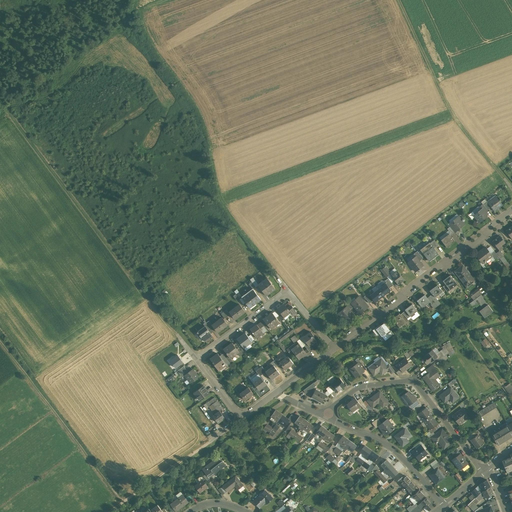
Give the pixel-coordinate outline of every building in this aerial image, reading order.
[(487,203),(491,207),(495,212),(503,205),(495,196),(487,203)] [(483,205),(482,204),(479,207),(481,210),(481,209),(484,213),(487,210),(483,205)] [(484,213),(481,209),(481,210),(477,213),(475,214),(476,215),(476,217),(475,218),(479,223),(487,216),(484,213)] [(461,219),(459,216),(451,223),(452,225),(452,224),(457,230),(465,224),(463,222),(464,221),(464,219),(463,218),(462,218),(461,219)] [(439,238),(441,240),(449,234),(450,233),(448,231),(439,238)] [(455,241),(449,234),(441,240),(446,248),(447,247),(446,247),(450,245),(455,241)] [(505,242),(500,236),(492,241),(499,250),(500,250),(503,247),(502,245),(505,242)] [(439,245),(434,240),(430,243),(434,249),(439,245)] [(429,243),(420,250),(422,252),(425,256),(429,261),(438,254),(434,249),(430,243),(429,243)] [(487,250),(485,247),(475,255),(482,264),(485,261),(491,256),(491,255),(490,254),(487,250)] [(201,259),(210,252),(208,249),(199,256),(201,259)] [(499,250),(495,253),(498,257),(508,270),(511,267),(503,257),(504,256),(500,250),(499,250)] [(420,254),(417,251),(414,254),(416,257),(417,257),(419,261),(423,258),(420,254)] [(419,261),(417,257),(416,257),(409,263),(415,272),(423,265),(419,261)] [(391,274),(385,267),(381,270),(387,277),(391,274)] [(456,271),(455,272),(458,275),(466,286),(473,281),(462,267),(456,271)] [(404,280),(397,271),(391,276),(398,285),(404,280)] [(445,285),(450,290),(457,284),(450,275),(443,281),(445,285)] [(259,285),(253,278),(250,280),(252,282),(256,287),(258,286),(259,285)] [(275,289),(268,279),(267,279),(268,280),(265,282),(264,281),(259,285),(258,286),(266,296),(275,289)] [(393,285),(388,279),(385,281),(387,283),(390,288),(393,285)] [(375,286),(375,287),(377,290),(386,284),(387,283),(385,281),(385,280),(382,282),(381,281),(378,284),(378,285),(376,287),(375,286)] [(386,284),(377,290),(383,296),(391,290),(386,284)] [(444,294),(437,285),(432,289),(429,291),(432,294),(432,295),(433,294),(435,297),(439,294),(440,297),(444,294)] [(478,289),(469,295),(471,298),(478,293),(480,292),(478,289)] [(254,290),(242,299),(245,303),(250,308),(261,300),(254,290)] [(383,296),(377,290),(374,292),(370,296),(375,302),(383,296)] [(372,301),(367,294),(364,297),(369,303),(372,301)] [(424,295),(416,301),(421,307),(429,301),(426,298),(424,295)] [(429,296),(426,298),(429,301),(431,304),(430,305),(434,309),(437,306),(433,301),(429,296)] [(368,307),(359,297),(352,303),(351,303),(354,306),(359,312),(363,310),(368,307)] [(491,312),(481,299),(477,302),(475,299),(473,301),(469,304),(472,308),(478,303),(479,304),(483,309),(479,312),(484,318),(491,312)] [(284,304),(281,307),(278,309),(281,314),(284,317),(290,313),(290,312),(287,309),(284,304)] [(414,307),(412,304),(405,310),(406,311),(410,316),(417,311),(414,307)] [(240,305),(229,313),(235,319),(245,312),(240,305)] [(296,313),(291,306),(287,309),(290,312),(290,313),(293,316),(296,313)] [(349,310),(347,307),(339,314),(347,324),(355,318),(349,310)] [(402,313),(408,321),(409,322),(411,320),(412,321),(413,320),(410,316),(406,311),(402,313)] [(410,316),(413,320),(420,315),(417,311),(410,316)] [(273,313),(272,313),(264,319),(271,329),(280,323),(276,318),(273,313)] [(402,313),(399,315),(405,323),(406,323),(408,321),(402,313)] [(399,315),(399,314),(393,319),(399,327),(405,323),(399,315)] [(228,325),(222,318),(212,325),(212,326),(213,326),(217,332),(228,325)] [(384,324),(378,328),(377,327),(375,328),(379,333),(381,336),(384,334),(387,338),(392,335),(384,324)] [(260,329),(257,325),(250,330),(256,337),(262,332),(260,329)] [(205,326),(197,333),(198,334),(204,342),(212,336),(209,331),(205,326)] [(291,335),(289,331),(283,336),(284,337),(283,338),(282,337),(279,339),(281,342),(291,335)] [(314,336),(311,332),(303,338),(307,344),(308,345),(309,347),(309,346),(316,341),(313,337),(314,336)] [(248,337),(245,333),(237,340),(244,348),(252,342),(248,337)] [(281,342),(279,339),(276,341),(285,353),(288,351),(286,349),(281,342)] [(442,347),(442,349),(446,355),(448,353),(449,356),(455,353),(455,354),(458,353),(455,347),(453,349),(449,342),(444,345),(442,347)] [(234,345),(232,343),(223,350),(228,356),(230,359),(230,358),(239,352),(237,350),(234,345)] [(294,343),(286,349),(288,351),(291,356),(294,353),(291,349),(296,346),(294,343)] [(300,346),(297,348),(296,346),(291,349),(294,353),(299,359),(302,357),(306,354),(305,351),(304,351),(302,348),(300,346)] [(305,351),(306,354),(302,357),(304,359),(311,354),(309,351),(307,349),(304,351),(305,351)] [(441,350),(435,354),(437,357),(436,358),(438,360),(445,355),(441,350)] [(433,352),(432,351),(423,357),(428,363),(436,358),(437,357),(435,354),(433,352)] [(219,356),(218,354),(210,360),(218,371),(226,365),(222,360),(219,356)] [(170,361),(176,368),(183,362),(178,355),(170,361)] [(445,355),(438,360),(441,364),(448,359),(446,355),(445,355)] [(288,357),(285,359),(284,358),(282,359),(280,358),(277,360),(280,364),(285,370),(288,368),(293,364),(289,358),(288,357)] [(384,364),(381,359),(369,368),(374,375),(379,372),(382,375),(388,370),(389,369),(386,366),(384,364)] [(403,362),(402,361),(397,365),(401,370),(403,372),(411,366),(406,360),(403,362)] [(273,366),(271,363),(269,365),(264,369),(266,372),(273,366)] [(357,364),(350,369),(356,377),(364,372),(360,366),(358,363),(357,364)] [(392,368),(389,364),(386,366),(389,369),(388,370),(391,373),(394,371),(392,368)] [(183,378),(185,376),(189,373),(184,366),(178,371),(183,378)] [(266,372),(265,372),(272,380),(280,374),(275,368),(274,366),(273,366),(266,372)] [(435,368),(423,377),(433,391),(438,387),(433,380),(439,376),(435,370),(435,369),(435,368)] [(189,373),(185,376),(190,383),(199,377),(193,370),(189,373)] [(260,377),(258,374),(250,380),(253,383),(254,383),(260,378),(260,377)] [(260,378),(254,383),(259,390),(266,385),(260,378)] [(339,378),(334,382),(335,383),(332,386),(335,390),(336,392),(345,386),(339,378)] [(314,383),(303,391),(306,394),(316,386),(315,385),(314,383)] [(203,386),(194,393),(200,401),(210,394),(203,386)] [(253,394),(248,388),(240,394),(244,401),(253,394)] [(450,388),(439,396),(444,402),(450,398),(453,402),(452,402),(452,403),(458,398),(450,388)] [(326,395),(316,389),(311,398),(322,403),(326,395)] [(380,391),(367,401),(372,408),(381,401),(385,406),(389,403),(380,391)] [(413,395),(412,396),(408,391),(406,393),(405,394),(402,396),(405,400),(406,399),(411,405),(418,401),(413,395)] [(355,398),(347,404),(352,412),(352,411),(357,407),(357,408),(360,406),(355,398)] [(366,407),(360,399),(358,400),(364,409),(366,407)] [(223,409),(217,401),(214,404),(219,411),(220,411),(223,409)] [(494,402),(479,412),(477,413),(480,418),(497,407),(494,402)] [(422,411),(418,414),(424,422),(432,416),(426,408),(422,411)] [(469,417),(462,409),(452,416),(459,425),(469,417)] [(283,415),(276,410),(271,416),(276,420),(275,422),(277,423),(283,415)] [(198,414),(202,419),(207,416),(203,411),(198,414)] [(219,411),(213,416),(218,424),(225,419),(220,411),(219,411)] [(288,419),(283,415),(277,423),(279,424),(280,422),(281,423),(285,426),(288,421),(289,420),(288,419)] [(432,416),(424,422),(429,430),(434,427),(438,424),(432,416)] [(306,421),(300,417),(295,423),(300,426),(299,428),(301,429),(306,421)] [(377,419),(372,423),(376,428),(378,426),(381,424),(377,419)] [(381,424),(378,426),(381,430),(382,430),(386,435),(394,429),(387,420),(381,424)] [(313,426),(306,421),(301,429),(303,430),(304,429),(309,433),(313,426)] [(400,429),(401,431),(405,429),(406,428),(407,429),(412,425),(409,422),(400,429)] [(506,423),(501,426),(503,428),(491,435),(497,445),(502,442),(502,443),(505,441),(511,436),(511,432),(507,424),(506,423)] [(271,427),(267,424),(264,429),(268,431),(269,433),(273,428),(271,427)] [(287,433),(289,434),(292,430),(293,428),(289,425),(285,430),(284,432),(286,434),(287,433)] [(328,431),(321,426),(317,432),(317,433),(321,436),(320,437),(319,436),(317,439),(317,440),(320,442),(322,439),(323,437),(328,431)] [(401,431),(394,436),(402,447),(408,442),(404,437),(408,434),(405,429),(401,431)] [(297,434),(292,430),(289,434),(288,434),(291,436),(294,438),(297,434)] [(435,435),(431,438),(436,444),(439,442),(442,445),(441,445),(444,449),(452,443),(447,436),(446,437),(444,434),(445,433),(442,430),(435,435)] [(328,431),(323,437),(325,439),(330,442),(335,436),(328,431)] [(315,436),(311,433),(306,441),(310,443),(314,437),(315,436)] [(303,438),(297,434),(294,438),(299,443),(303,438)] [(478,436),(478,435),(474,438),(470,441),(477,449),(484,443),(478,436)] [(350,441),(343,436),(338,442),(343,446),(345,447),(350,441)] [(299,443),(294,438),(291,440),(294,443),(293,443),(297,448),(302,444),(299,443)] [(356,446),(350,441),(345,447),(347,448),(352,452),(356,446)] [(421,441),(414,447),(416,449),(421,445),(425,450),(427,449),(421,441)] [(416,449),(415,449),(416,450),(412,453),(413,453),(418,461),(428,454),(425,450),(421,445),(416,449)] [(371,451),(365,446),(360,452),(361,453),(365,456),(367,457),(371,451)] [(342,451),(336,447),(333,451),(339,455),(342,451)] [(456,449),(451,453),(455,458),(460,454),(460,455),(461,454),(456,449)] [(378,456),(371,451),(367,457),(369,458),(374,462),(378,456)] [(333,458),(329,454),(326,457),(331,462),(334,460),(334,459),(333,458)] [(455,458),(453,460),(456,465),(455,465),(460,471),(460,470),(467,464),(468,465),(460,455),(460,454),(455,458)] [(358,457),(355,461),(356,461),(361,465),(364,461),(358,457)] [(511,457),(502,462),(507,473),(511,470),(511,459),(511,457)] [(215,459),(202,469),(206,474),(208,477),(209,477),(214,473),(215,474),(225,466),(222,461),(221,462),(219,459),(216,461),(215,459)] [(442,459),(438,463),(440,466),(441,468),(446,464),(442,459)] [(392,466),(387,460),(381,465),(385,469),(387,471),(392,466)] [(398,472),(392,466),(387,471),(388,473),(390,475),(392,477),(398,472)] [(351,467),(346,472),(349,476),(355,471),(351,467)] [(378,470),(378,469),(374,473),(379,478),(382,475),(381,473),(378,470)] [(445,478),(438,469),(429,475),(436,484),(445,478)] [(386,479),(382,475),(379,478),(380,480),(383,483),(387,480),(386,479)] [(411,481),(406,476),(403,479),(402,477),(397,481),(398,482),(399,484),(400,483),(404,487),(405,487),(411,481)] [(236,477),(223,486),(227,492),(235,485),(238,490),(243,486),(236,477)] [(124,479),(118,483),(124,491),(130,487),(124,479)] [(194,486),(200,493),(208,487),(204,482),(202,480),(200,482),(194,486)] [(381,492),(384,489),(386,487),(384,484),(388,481),(387,480),(383,483),(380,480),(378,482),(381,486),(380,487),(378,488),(381,492)] [(487,480),(480,484),(483,489),(484,491),(490,487),(487,480)] [(411,481),(405,487),(407,490),(408,491),(409,492),(410,492),(416,487),(411,481)] [(393,486),(390,483),(386,487),(384,489),(386,492),(393,486)] [(484,491),(483,492),(484,495),(485,497),(493,493),(490,487),(484,491)] [(478,492),(475,488),(471,492),(472,494),(476,498),(480,494),(483,492),(484,491),(483,489),(481,490),(478,492)] [(262,493),(261,492),(258,495),(259,496),(253,502),(259,509),(265,503),(266,505),(273,498),(265,490),(262,493)] [(424,496),(419,490),(416,493),(418,495),(421,498),(422,498),(424,496)] [(483,492),(480,494),(476,498),(478,501),(484,495),(483,492)] [(182,501),(180,498),(175,501),(172,503),(174,506),(172,507),(175,511),(179,508),(179,509),(188,502),(185,498),(182,501)] [(434,506),(426,498),(423,501),(426,505),(430,509),(434,506)] [(472,501),(468,505),(470,508),(475,504),(478,501),(476,498),(472,501)] [(415,503),(411,507),(410,506),(407,509),(409,511),(410,511),(417,506),(415,503)]
